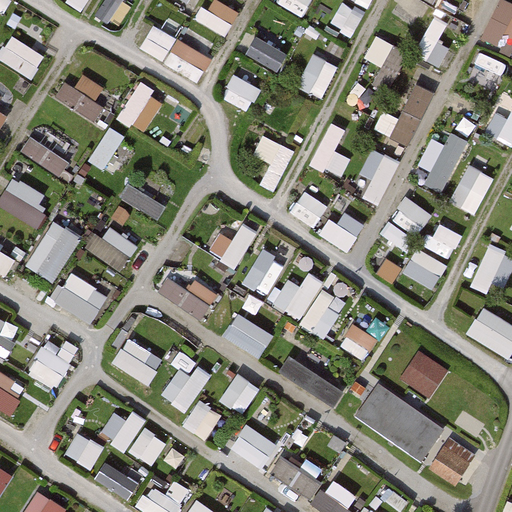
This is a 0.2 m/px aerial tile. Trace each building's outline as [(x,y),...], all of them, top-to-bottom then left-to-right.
[(0,0),(0,17),(10,0),(0,0)] [(111,21),(125,0),(105,0),(98,12),(111,21)] [(212,0),(202,15),(228,34),(245,10),(230,0),(212,0)] [(283,0),(307,14),(314,0),(283,0)] [(359,32),(367,6),(345,0),(343,0),(336,25),(359,32)] [(511,46),(511,0),(502,0),(485,33),(511,46)] [(456,44),(444,36),(453,20),(439,12),(418,48),(444,64),(456,44)] [(145,46),(169,58),(182,32),(158,20),(145,46)] [(34,77),(50,54),(17,31),(1,54),(34,77)] [(386,63),(396,40),(380,32),(369,56),(386,63)] [(203,80),(217,54),(183,35),(169,61),(203,80)] [(302,83),(326,95),(343,60),(319,48),(302,83)] [(480,66),(506,71),(509,58),(483,52),(480,66)] [(96,116),(113,86),(80,68),(63,98),(96,116)] [(240,71),(227,95),(252,109),(265,85),(240,71)] [(150,131),(172,94),(144,77),(122,115),(150,131)] [(387,107),(378,127),(414,143),(438,87),(419,78),(404,115),(387,107)] [(0,103),(0,127),(3,129),(12,109),(0,103)] [(339,147),(349,125),(334,118),(315,161),(346,174),(355,154),(339,147)] [(94,161),(111,168),(128,131),(112,123),(94,161)] [(37,131),(25,148),(64,174),(75,157),(37,131)] [(274,157),(265,183),(282,189),(298,144),(266,133),(259,151),(274,157)] [(438,144),(426,165),(449,178),(461,156),(438,144)] [(375,175),(367,195),(384,202),(403,156),(376,145),(364,171),(375,175)] [(453,197),(478,212),(499,175),(474,161),(453,197)] [(17,173),(0,202),(38,223),(55,194),(17,173)] [(162,217),(171,202),(134,179),(125,194),(162,217)] [(308,187),(294,208),(319,224),(333,203),(308,187)] [(410,194),(397,216),(424,231),(436,209),(410,194)] [(347,205),(328,231),(350,248),(370,222),(347,205)] [(59,217),(30,262),(57,279),(86,235),(59,217)] [(241,265),(262,226),(247,217),(237,235),(224,228),(213,250),(241,265)] [(430,241),(452,256),(467,234),(445,219),(430,241)] [(111,220),(93,247),(126,268),(143,241),(111,220)] [(495,277),(510,283),(511,278),(511,250),(492,242),(475,283),(491,290),(495,277)] [(0,243),(0,265),(13,269),(19,250),(0,243)] [(438,287),(452,261),(421,244),(407,271),(438,287)] [(269,292),(290,260),(267,245),(245,277),(269,292)] [(381,271),(398,280),(407,264),(389,255),(381,271)] [(294,276),(278,300),(303,317),(329,277),(314,267),(304,283),(294,276)] [(58,297),(95,321),(113,292),(77,269),(58,297)] [(171,273),(161,290),(208,316),(223,289),(199,276),(194,286),(171,273)] [(333,304),(339,293),(324,285),(305,322),(330,335),(343,310),(333,304)] [(511,317),(488,303),(471,330),(511,355),(511,317)] [(263,355),(279,332),(244,309),(228,332),(263,355)] [(0,348),(13,355),(21,339),(4,330),(11,317),(0,311),(0,348)] [(354,321),(345,346),(372,355),(381,330),(354,321)] [(132,333),(117,360),(153,381),(169,355),(132,333)] [(69,337),(62,351),(46,343),(32,370),(62,385),(84,344),(69,337)] [(404,375),(433,396),(454,368),(424,346),(404,375)] [(188,351),(162,391),(190,409),(216,370),(188,351)] [(294,352),(283,369),(338,404),(349,387),(294,352)] [(247,411),(264,383),(241,369),(224,398),(247,411)] [(0,403),(15,413),(30,389),(0,370),(0,403)] [(427,459),(450,425),(382,379),(359,414),(427,459)] [(187,422),(210,437),(227,411),(204,396),(187,422)] [(108,433),(129,448),(151,415),(130,401),(108,433)] [(252,420),(235,443),(265,464),(282,442),(252,420)] [(147,423),(133,449),(157,462),(172,437),(147,423)] [(82,429),(69,452),(96,467),(109,443),(82,429)] [(433,468),(463,483),(480,447),(450,433),(433,468)] [(327,475),(284,454),(274,472),(318,494),(327,475)] [(98,477),(133,497),(144,477),(109,458),(98,477)] [(2,461),(0,463),(0,501),(19,473),(2,461)] [(152,511),(180,511),(194,486),(168,472),(147,509),(152,511)] [(67,511),(72,505),(42,486),(25,511),(67,511)] [(331,511),(357,511),(360,507),(323,487),(315,502),(331,511)] [(225,511),(201,496),(190,511),(225,511)] [(265,511),(288,511),(273,502),(265,511)]
